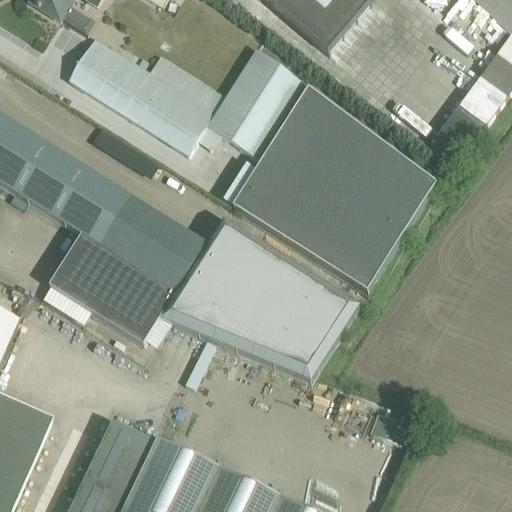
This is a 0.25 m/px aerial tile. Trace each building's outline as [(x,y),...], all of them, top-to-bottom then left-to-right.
[(34,0),(30,6),(47,17),(61,25),(76,0),(80,0),(98,11),(104,0),(34,0)] [(142,0),(163,12),(171,0),(142,0)] [(259,0),(329,60),(373,9),(362,0),(259,0)] [(481,158),(511,107),(511,41),(452,140),(481,158)] [(71,86),(139,129),(191,161),(200,148),(213,157),(222,142),(262,168),(234,213),(369,298),(438,190),(257,55),(227,101),(161,60),(151,77),(98,44),(71,86)] [(161,323),(207,250),(0,119),(0,188),(83,241),(50,292),(144,351),(161,323)] [(158,179),(166,162),(104,134),(96,151),(158,179)] [(223,226),(207,250),(161,323),(311,386),(359,311),(223,226)] [(0,364),(18,324),(0,315),(0,364)] [(0,511),(14,511),(52,426),(0,402),(0,511)] [(379,418),(371,438),(403,450),(410,430),(379,418)] [(124,511),(155,448),(110,426),(69,511),(124,511)] [(124,511),(290,511),(155,447),(155,448),(124,511)]
